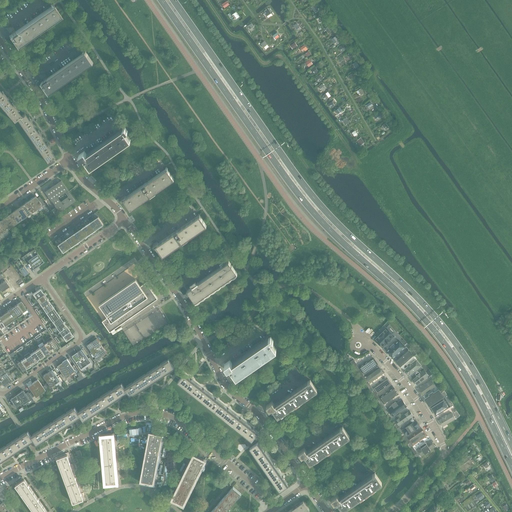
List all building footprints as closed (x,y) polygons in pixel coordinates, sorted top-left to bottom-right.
[(24,41),(49,23),(60,15),(53,5),(15,31),(14,30),(13,27),(5,28),(9,33),(10,33),(11,34),(9,36),(16,46),(23,42),(24,42),(24,41)] [(56,87),(82,70),(93,62),(85,52),(48,78),(46,76),(47,76),(45,74),(38,74),(41,80),(42,79),(44,81),(41,83),(48,93),(55,88),(55,89),(57,88),(56,87)] [(7,98),(5,96),(2,92),(1,93),(0,91),(0,105),(2,108),(9,102),(6,99),(7,98)] [(18,110),(16,108),(12,104),(12,105),(9,102),(2,108),(14,122),(17,120),(21,116),(17,111),(18,110)] [(34,125),(29,119),(28,119),(24,114),(21,116),(17,120),(27,134),(35,129),(33,126),(34,125)] [(91,168),(123,145),(131,140),(126,133),(128,131),(125,128),(87,154),(84,151),(79,155),(85,164),(87,162),(91,168)] [(42,138),(43,138),(38,131),(37,132),(35,129),(27,134),(36,147),(44,142),(42,138)] [(51,151),(49,147),(47,144),(46,145),(44,142),(36,147),(46,162),(47,162),(52,158),(54,157),(51,151)] [(131,209),(160,189),(174,179),(167,169),(126,197),(125,195),(121,198),(123,201),(124,200),(131,209)] [(71,198),(68,192),(69,192),(61,180),(44,192),(51,202),(52,201),(55,205),(54,206),(59,212),(75,201),(73,197),(71,198)] [(37,198),(36,197),(35,196),(30,199),(37,209),(37,210),(42,206),(45,204),(39,196),(37,198)] [(37,209),(30,199),(27,202),(25,203),(32,212),(37,209)] [(32,212),(25,203),(20,206),(27,215),(32,212)] [(27,215),(20,206),(15,210),(22,219),(27,215)] [(22,219),(15,210),(10,213),(17,222),(22,219)] [(17,222),(10,213),(6,217),(12,226),(17,222)] [(92,232),(95,230),(99,227),(104,224),(98,215),(95,213),(91,215),(87,218),(84,221),(80,224),(76,226),(72,229),(68,232),(64,235),(60,237),(56,240),(64,252),(68,249),(72,246),(76,243),(80,241),(84,238),(88,235),(92,232)] [(163,255),(206,225),(199,215),(158,243),(157,242),(153,245),(155,248),(157,246),(163,255)] [(12,226),(6,217),(0,220),(7,229),(12,226)] [(0,239),(10,233),(7,229),(0,220),(0,239)] [(43,262),(34,249),(24,255),(34,269),(43,262)] [(29,272),(19,258),(14,262),(24,276),(29,272)] [(195,302),(231,277),(237,273),(229,261),(227,262),(227,261),(224,263),(223,262),(222,263),(222,264),(221,264),(222,266),(198,282),(197,281),(198,281),(196,279),(190,282),(192,285),(192,286),(187,290),(195,302)] [(9,265),(4,268),(14,283),(19,279),(9,265)] [(0,274),(0,288),(2,291),(9,286),(0,274)] [(142,309),(158,298),(153,292),(146,282),(140,286),(136,279),(99,305),(108,317),(102,321),(110,331),(117,326),(142,309)] [(43,293),(40,289),(33,294),(36,299),(43,293)] [(39,303),(47,298),(43,293),(36,299),(39,303)] [(50,303),(47,298),(39,303),(42,308),(50,303)] [(26,309),(23,304),(21,302),(16,305),(22,313),(26,309)] [(50,303),(42,308),(46,313),(53,307),(50,303)] [(22,313),(16,305),(12,308),(18,316),(22,313)] [(49,317),(57,312),(53,307),(46,313),(49,317)] [(18,316),(12,308),(7,311),(13,319),(18,316)] [(13,319),(7,311),(3,314),(9,322),(13,319)] [(52,322),(60,317),(57,312),(49,317),(52,322)] [(9,322),(3,314),(0,316),(0,319),(4,325),(9,322)] [(55,327),(63,322),(60,317),(52,322),(55,327)] [(59,332),(66,326),(63,322),(55,327),(59,332)] [(70,331),(66,326),(59,332),(62,336),(70,331)] [(383,347),(395,335),(388,329),(377,341),(383,347)] [(65,341),(73,336),(70,331),(62,336),(65,341)] [(46,339),(48,342),(53,349),(53,350),(57,347),(56,345),(56,344),(51,336),(46,339)] [(236,377),(269,354),(276,349),(271,342),(273,341),(271,338),(270,339),(270,337),(232,363),(230,360),(224,364),(227,369),(230,373),(233,371),(236,377)] [(106,352),(97,338),(92,342),(101,356),(106,352)] [(393,357),(404,346),(397,340),(386,350),(393,357)] [(53,349),(48,342),(44,345),(49,352),(52,350),(53,349)] [(92,342),(87,345),(96,359),(101,356),(92,342)] [(49,352),(44,345),(39,348),(45,355),(49,352)] [(45,355),(39,348),(35,351),(40,359),(45,355)] [(82,349),(77,352),(78,354),(87,367),(92,363),(83,350),(82,349)] [(412,356),(407,350),(395,361),(400,366),(412,356)] [(40,359),(35,351),(30,354),(35,362),(37,360),(38,361),(39,359),(40,359)] [(77,352),(72,356),(73,357),(82,370),(87,367),(78,354),(77,352)] [(35,362),(30,354),(25,358),(30,365),(35,362)] [(30,365),(25,358),(21,361),(26,369),(26,368),(30,365)] [(26,369),(21,361),(19,359),(14,361),(20,370),(20,369),(21,369),(22,371),(26,369)] [(74,364),(72,366),(67,359),(62,362),(70,374),(75,371),(77,373),(79,371),(74,364)] [(372,359),(360,367),(364,374),(377,365),(372,359)] [(421,365),(415,359),(403,370),(408,376),(421,365)] [(158,378),(174,368),(172,365),(173,364),(171,361),(170,362),(168,360),(153,370),(158,378)] [(70,374),(62,362),(57,366),(62,373),(60,375),(63,379),(64,381),(66,379),(66,378),(71,375),(70,374)] [(379,368),(367,377),(370,382),(383,373),(379,368)] [(60,381),(52,369),(47,373),(55,384),(60,381)] [(428,376),(423,369),(411,379),(416,385),(428,376)] [(0,380),(10,374),(7,370),(5,371),(0,374),(0,380)] [(145,386),(158,378),(153,370),(140,378),(145,386)] [(50,392),(53,391),(51,387),(55,384),(47,373),(42,376),(47,383),(45,384),(50,392)] [(13,378),(10,374),(0,380),(3,385),(13,378)] [(196,384),(191,380),(184,374),(182,377),(181,376),(179,378),(180,379),(178,382),(190,392),(196,384)] [(130,396),(145,386),(140,378),(125,388),(127,392),(130,396)] [(374,387),(378,392),(390,384),(386,379),(374,387)] [(436,386),(431,379),(417,389),(422,396),(436,386)] [(45,390),(38,380),(33,383),(40,394),(45,390)] [(272,401),(266,406),(269,410),(272,414),(275,412),(275,413),(278,417),(283,413),(288,409),(294,405),(300,401),(306,397),(312,393),(317,390),(311,381),(310,380),(274,405),(272,401)] [(40,394),(33,383),(28,386),(35,397),(40,394)] [(121,395),(127,392),(125,388),(122,384),(106,394),(111,402),(121,395)] [(209,394),(204,390),(196,384),(190,392),(203,401),(209,394)] [(380,397),(384,403),(397,394),(393,388),(380,397)] [(442,396),(437,389),(424,398),(429,405),(442,396)] [(23,390),(21,391),(16,394),(22,403),(24,406),(28,404),(26,402),(30,400),(23,390)] [(22,403),(16,394),(10,399),(13,404),(14,404),(16,407),(22,403)] [(99,410),(111,402),(106,394),(93,402),(99,410)] [(221,403),(216,399),(209,394),(203,401),(215,411),(221,403)] [(401,399),(387,409),(392,416),(406,406),(401,399)] [(448,407),(443,400),(431,408),(436,415),(448,407)] [(83,420),(99,410),(93,402),(78,412),(80,416),(83,420)] [(227,421),(233,413),(221,403),(215,411),(227,421)] [(75,420),(80,416),(78,412),(75,408),(59,418),(65,426),(74,419),(75,420)] [(408,409),(395,419),(399,426),(413,416),(408,409)] [(455,419),(451,412),(438,420),(442,426),(455,419)] [(245,423),(240,419),(233,413),(227,421),(239,430),(245,423)] [(52,434),(65,426),(59,418),(46,426),(52,434)] [(415,421),(402,430),(406,435),(419,426),(415,421)] [(258,433),(253,429),(245,423),(239,430),(252,440),(258,433)] [(36,444),(52,434),(46,426),(31,436),(33,440),(36,444)] [(304,448),(298,452),(302,457),(304,461),(307,459),(310,463),(315,460),(321,456),(327,452),(332,448),(338,444),(344,440),(349,436),(343,427),(343,426),(307,451),(304,448)] [(33,440),(31,436),(28,432),(13,442),(18,450),(28,443),(28,444),(33,440)] [(420,432),(409,439),(412,444),(423,437),(420,432)] [(158,452),(161,436),(154,435),(151,434),(148,450),(158,452)] [(114,452),(113,444),(112,435),(102,436),(103,453),(114,452)] [(430,440),(416,449),(421,457),(435,447),(430,440)] [(0,450),(5,458),(18,450),(13,442),(0,449),(0,450)] [(258,442),(250,448),(250,449),(253,452),(255,455),(260,463),(268,457),(265,452),(264,452),(264,451),(263,450),(263,449),(259,445),(258,443),(258,442)] [(155,469),(158,452),(148,450),(144,467),(155,469)] [(115,469),(114,459),(114,452),(103,453),(104,470),(115,469)] [(73,471),(71,464),(67,455),(57,458),(63,474),(73,471)] [(196,476),(204,461),(194,457),(187,472),(196,476)] [(268,457),(260,463),(264,468),(269,476),(277,470),(274,465),(273,464),(273,463),(272,463),(268,457)] [(153,482),(155,469),(144,467),(142,481),(153,482)] [(116,483),(116,476),(115,469),(104,470),(106,484),(116,483)] [(277,470),(269,476),(275,483),(279,490),(280,491),(288,485),(287,484),(282,478),(282,477),(281,476),(281,475),(277,470)] [(79,486),(76,480),(73,471),(63,474),(68,490),(79,486)] [(189,491),(196,476),(187,472),(179,487),(189,491)] [(337,494),(331,499),(334,503),(337,507),(339,505),(342,510),(348,506),(354,502),(360,498),(365,494),(371,490),(377,486),(382,483),(376,474),(375,473),(339,498),(337,494)] [(34,493),(30,487),(22,477),(16,481),(18,483),(15,485),(25,499),(34,493)] [(446,489),(441,483),(431,492),(436,498),(446,489)] [(83,499),(81,493),(79,486),(68,490),(73,503),(83,499)] [(183,504),(189,491),(179,487),(173,499),(183,504)] [(230,506),(241,494),(233,487),(222,499),(230,506)] [(35,511),(44,507),(40,501),(34,493),(25,499),(34,511),(35,511)] [(211,511),(225,511),(230,506),(222,499),(211,511)] [(291,511),(306,511),(309,510),(303,501),(290,510),(291,511)]
